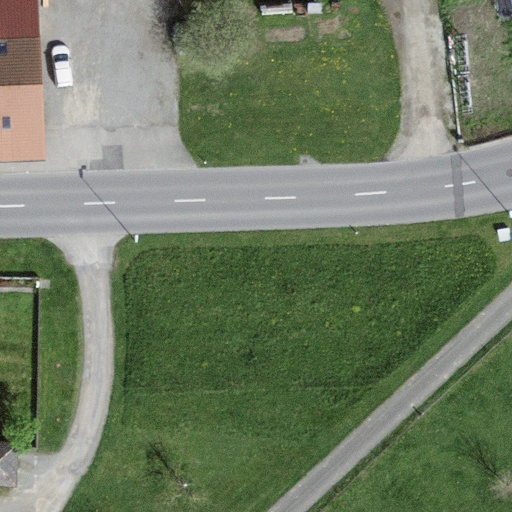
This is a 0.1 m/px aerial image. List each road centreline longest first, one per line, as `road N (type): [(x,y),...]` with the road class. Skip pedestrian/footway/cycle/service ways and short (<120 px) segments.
road 1 (tertiary): [(0,206),(287,197),(511,173)]
road 2 (track): [(33,511),(75,452),(95,392),(92,203)]
road 3 (track): [(285,511),(511,303)]
